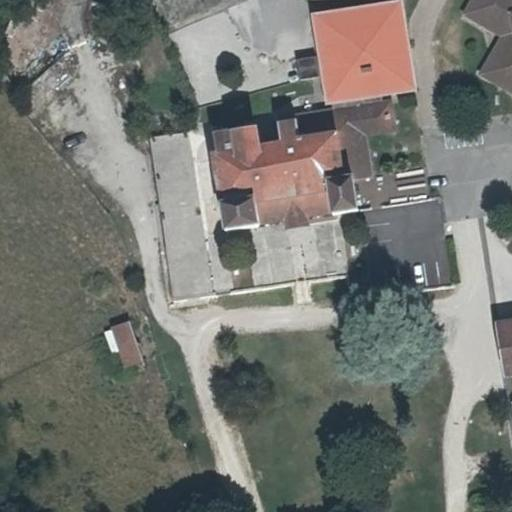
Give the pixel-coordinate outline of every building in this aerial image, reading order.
[(511,0),(485,0),(474,19),(507,37),(485,75),(511,89),(511,0)] [(423,96),(408,3),(317,17),(332,110),(371,105),(376,139),(403,134),(397,100),(423,96)] [(298,58),(299,76),(317,75),(315,56),(298,58)] [(286,152),(263,155),(260,136),(220,144),(224,166),(221,166),(236,239),(276,232),(275,228),(348,213),(350,219),(369,214),(361,183),(354,139),(315,147),(311,125),(282,130),(286,152)] [(194,135),(152,143),(178,305),(221,297),(194,135)] [(119,336),(127,358),(140,353),(133,331),(119,336)] [(140,353),(127,358),(132,372),(145,367),(140,353)]
